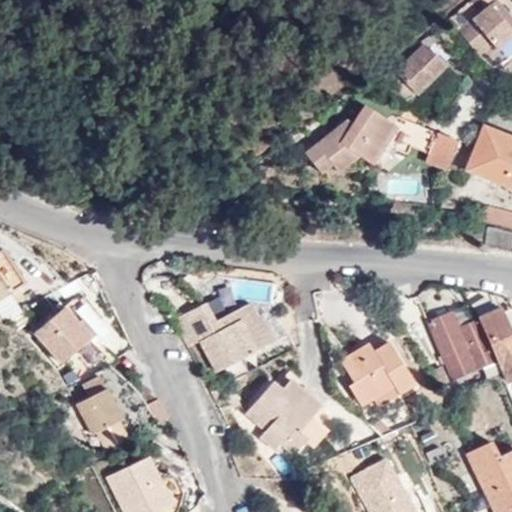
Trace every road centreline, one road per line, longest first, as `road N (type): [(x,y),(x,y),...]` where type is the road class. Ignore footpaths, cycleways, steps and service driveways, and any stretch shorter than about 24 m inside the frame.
road 1 (residential): [(104,232),(143,243),(511,272)]
road 2 (residential): [(104,232),(227,511)]
road 3 (unknown): [(317,255),(313,370),(336,429)]
